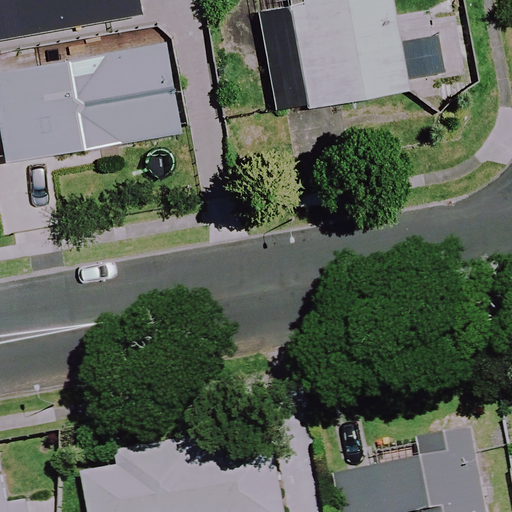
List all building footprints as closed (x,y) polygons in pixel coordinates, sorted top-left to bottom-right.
[(63,20),(59,0),(23,0),(29,27),(63,20)] [(396,0),(256,0),(277,115),(413,91),(396,0)] [(178,132),(163,47),(0,74),(0,105),(9,161),(178,132)] [(489,511),(474,429),(424,439),(428,460),(338,477),(345,511),(489,511)] [(204,457),(201,440),(130,452),(134,477),(89,484),(93,511),(284,511),(273,445),(204,457)]
